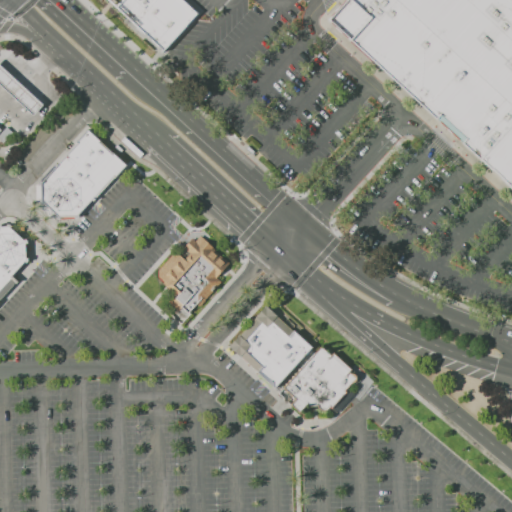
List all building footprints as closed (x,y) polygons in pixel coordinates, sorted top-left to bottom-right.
[(125,0),(184,0),(199,12),(164,50),(117,10),(125,0)] [(511,0),(511,188),(501,178),(502,177),(494,170),(493,171),(463,143),(463,142),(460,140),(458,140),(456,140),(455,140),(453,139),(452,138),(451,138),(449,137),(448,136),(447,135),(445,134),(444,132),(443,131),(442,129),(441,128),(441,126),(440,124),(440,122),(440,121),(438,119),(437,119),(352,41),(351,42),(327,19),(344,0),(511,0)] [(34,115),(0,83),(0,63),(44,105),(34,115)] [(58,219),(56,217),(57,215),(44,203),(43,204),(41,202),(40,200),(42,200),(42,197),(37,197),(37,184),(40,184),(39,182),(58,163),(77,142),(76,142),(88,129),(101,141),(114,153),(115,153),(127,165),(115,178),(115,177),(96,198),(97,198),(80,216),(78,218),(76,218),(76,219),(60,219),(58,219)] [(0,224),(2,224),(2,226),(7,225),(7,223),(10,223),(13,226),(13,225),(27,238),(26,238),(28,240),(29,243),(30,257),(29,257),(29,261),(27,263),(14,277),(19,281),(17,283),(16,282),(0,299),(0,224)] [(159,276),(159,271),(173,255),(179,255),(184,259),(190,253),(184,247),(192,238),(196,241),(200,235),(215,249),(215,250),(225,259),(225,258),(230,263),(217,277),(222,282),(206,299),(207,300),(201,306),(198,304),(190,312),(192,314),(182,324),(171,314),(176,308),(168,301),(175,294),(166,285),(167,283),(159,276)] [(275,388),(257,372),(258,371),(241,356),(230,346),(240,335),(257,317),(256,317),(266,305),(278,316),(277,316),(294,331),(294,330),(313,347),(275,388)] [(311,406),(308,404),(300,413),(291,405),(291,404),(279,393),(322,346),(332,355),(334,353),(352,369),(361,378),(354,386),(352,384),(349,387),(355,393),(338,412),(333,408),(332,409),(331,407),(329,409),(327,410),(325,410),(323,410),(321,410),(320,409),(319,408),(319,406),(318,406),(311,406)]
